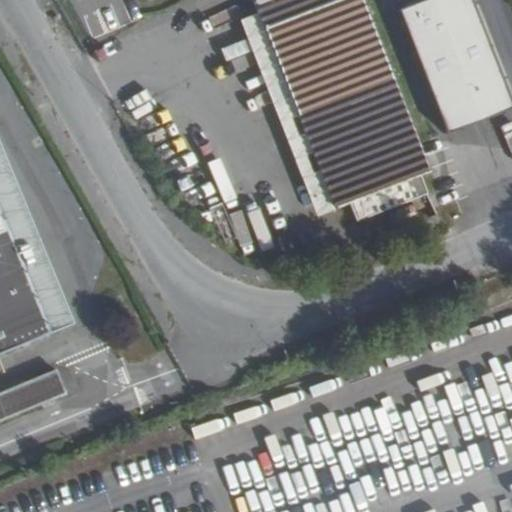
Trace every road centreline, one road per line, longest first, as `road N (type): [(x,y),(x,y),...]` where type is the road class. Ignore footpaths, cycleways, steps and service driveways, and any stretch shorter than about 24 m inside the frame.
road 1 (residential): [(23,0),(173,279),(260,332),(382,297),(511,244)]
road 2 (unknown): [(0,120),(139,366)]
road 3 (unknown): [(0,429),(139,366)]
